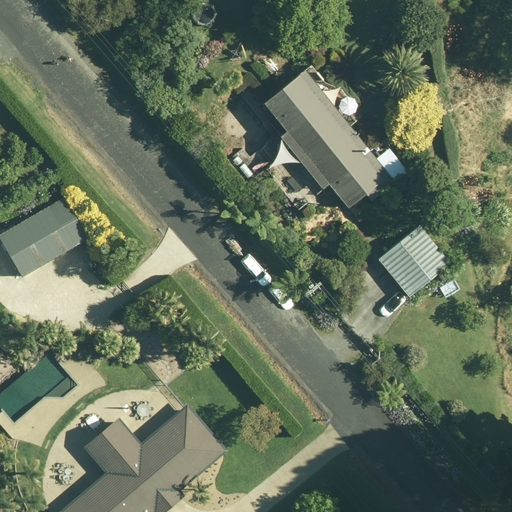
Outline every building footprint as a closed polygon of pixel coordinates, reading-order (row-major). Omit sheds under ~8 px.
[(341,207),(381,174),(295,71),(255,104),(341,207)] [(0,249),(16,277),(81,240),(58,199),(0,231),(0,249)] [(403,298),(444,265),(415,227),(373,260),(403,298)] [(76,382),(50,350),(0,390),(0,399),(15,419),(56,386),(63,394),(76,382)] [(153,511),(223,455),(183,406),(135,445),(115,420),(82,448),(103,473),(55,511),(153,511)]
